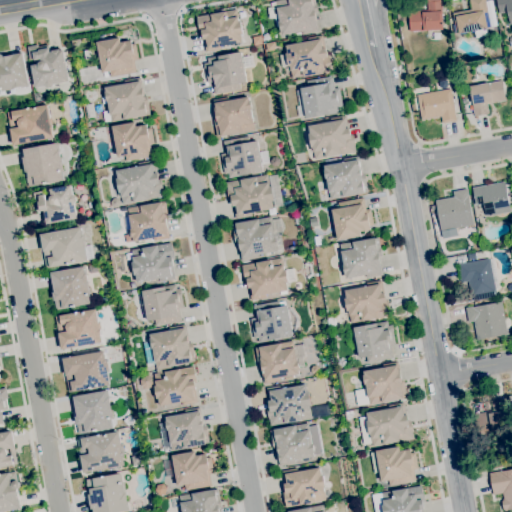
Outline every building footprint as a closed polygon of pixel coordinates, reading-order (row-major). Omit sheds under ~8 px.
[(282,36),(281,32),(280,32),(279,27),(276,28),(274,18),(269,19),(267,8),(272,7),(271,3),(285,0),(315,0),(318,13),(315,14),(318,32),(302,35),(301,32),(282,36)] [(409,31),(408,11),(427,10),(427,0),(441,0),(443,30),(409,31)] [(475,39),(474,30),(456,34),(452,13),(471,9),(469,0),(484,0),(485,1),(491,0),(497,25),(486,28),(488,36),(475,39)] [(511,24),(509,25),(507,12),(499,14),(496,0),(511,0),(511,24)] [(206,52),(204,40),(203,40),(201,30),(199,30),(196,17),(236,9),(239,21),(240,21),(243,34),(241,35),(242,42),(220,46),(220,50),(206,52)] [(254,46),(252,37),(260,35),(262,44),(254,46)] [(292,78),(289,65),(281,67),(279,56),(287,55),(285,45),(308,42),(307,38),(323,35),(326,55),(329,54),(332,71),(292,78)] [(111,77),(110,71),(102,73),(96,42),(119,38),(120,42),(131,40),(132,44),(136,43),(139,59),(134,60),(136,72),(111,77)] [(267,51),(265,44),(274,42),(275,46),(274,50),(267,51)] [(47,88),(44,85),(35,87),(31,65),(39,64),(38,60),(34,61),(34,59),(30,60),(27,47),(38,45),(38,47),(48,45),(49,51),(59,49),(59,50),(63,50),(68,81),(54,84),(51,87),(47,88)] [(85,59),(84,51),(91,49),(92,58),(85,59)] [(214,94),(212,82),(207,83),(203,63),(208,62),(207,58),(241,52),(246,82),(239,83),(240,89),(214,94)] [(0,90),(0,54),(1,54),(2,55),(3,57),(13,55),(13,54),(22,53),(28,86),(18,88),(18,87),(0,90)] [(245,68),(242,57),(251,55),(254,66),(245,68)] [(306,118),(306,115),(299,117),(297,106),(299,106),(296,89),(307,87),(306,81),(332,76),(335,88),(339,87),(343,107),(338,108),(339,112),(306,118)] [(111,122),(105,87),(124,84),(124,81),(141,78),(144,96),(147,96),(150,115),(111,122)] [(474,116),(469,86),(502,80),(505,101),(487,104),(488,114),(474,116)] [(74,94),(71,93),(70,90),(70,88),(73,86),(76,87),(78,90),(76,92),(74,94)] [(442,123),(441,116),(422,119),(417,95),(450,89),(456,120),(442,123)] [(217,137),(213,120),(215,120),(213,109),(214,108),(213,100),(228,97),(228,100),(248,96),(249,101),(251,101),(252,110),(250,110),(254,130),(217,137)] [(13,145),(7,113),(47,105),(50,119),(51,118),(53,127),(52,127),(53,130),(52,131),(53,138),(13,145)] [(315,159),(313,150),(310,151),(307,137),(310,136),(309,126),(330,122),(330,119),(346,116),(349,135),(353,134),(355,145),(354,145),(355,152),(315,159)] [(126,161),(125,156),(117,157),(111,126),(135,122),(135,127),(146,125),(147,128),(151,128),(154,144),(149,144),(152,156),(126,161)] [(68,135),(67,127),(75,126),(77,134),(68,135)] [(228,178),(227,173),(224,174),(220,154),(225,153),(223,141),(249,136),(250,142),(256,141),(262,171),(228,178)] [(27,187),(24,173),(25,173),(22,158),(24,157),(23,150),(57,143),(63,171),(61,171),(63,180),(27,187)] [(262,165),(259,152),(266,150),(269,163),(262,165)] [(330,199),(326,179),(325,179),(323,170),(325,170),(324,166),(343,162),(343,159),(359,156),(362,175),(365,174),(368,192),(330,199)] [(273,166),(270,165),(270,161),(272,158),(276,157),(279,159),(280,163),(277,166),(273,166)] [(122,204),(120,193),(118,193),(115,179),(117,178),(116,171),(138,166),(137,163),(154,160),(158,180),(161,179),(164,196),(122,204)] [(81,171),(76,171),(74,166),(77,162),(82,162),(84,167),(84,168),(81,171)] [(236,219),(233,206),(232,207),(231,199),(228,200),(225,182),(267,175),(269,184),(268,184),(269,187),(271,187),(273,200),(271,201),(273,208),(251,212),(252,216),(236,219)] [(486,216),(484,208),(479,209),(478,205),(475,205),(472,188),(505,182),(510,212),(486,216)] [(46,224),(44,211),(36,212),(33,193),(43,191),(45,201),(48,200),(49,198),(51,196),(49,189),(70,185),(72,194),(75,197),(76,201),(74,204),(77,219),(46,224)] [(440,231),(435,200),(454,197),(453,191),(466,189),(473,225),(440,231)] [(114,208),(111,206),(110,202),(112,199),(116,198),(119,200),(120,204),(118,207),(114,208)] [(337,240),(332,210),(339,209),(338,202),(364,198),(366,210),(371,209),(374,225),(370,226),(370,230),(359,232),(360,236),(337,240)] [(134,242),(133,238),(132,238),(130,229),(131,229),(127,208),(165,201),(169,219),(166,219),(169,238),(154,241),(153,238),(134,242)] [(284,209),(283,202),(290,201),(291,208),(284,209)] [(241,261),(239,251),(238,242),(235,242),(232,223),(271,216),(273,226),(272,226),(274,237),(276,237),(278,247),(276,247),(277,252),(257,255),(257,258),(241,261)] [(46,269),(43,251),(40,234),(81,226),(83,234),(84,233),(85,240),(84,240),(87,260),(52,267),(52,268),(46,269)] [(366,278),(365,274),(346,278),(345,275),(344,275),(342,265),(344,265),(339,244),(375,237),(375,238),(378,238),(382,255),(379,256),(382,275),(366,278)] [(137,283),(136,275),(134,275),(131,263),(134,262),(132,251),(171,243),(172,250),(173,250),(175,258),(171,259),(175,279),(160,282),(159,278),(137,283)] [(251,301),(248,288),(246,280),(245,281),(242,266),(281,258),(284,270),(292,269),(295,281),(286,283),(287,290),(265,294),(265,298),(251,301)] [(471,297),(468,281),(461,282),(458,264),(489,258),(489,259),(493,259),(498,288),(495,289),(496,292),(471,297)] [(56,310),(54,300),(52,292),(54,292),(50,272),(83,266),(85,273),(86,272),(88,283),(87,283),(91,303),(65,308),(56,310)] [(343,324),(339,302),(347,301),(345,291),(347,290),(346,286),(352,284),(353,289),(367,286),(366,283),(382,280),(385,300),(387,299),(390,316),(351,323),(350,322),(343,324)] [(155,326),(154,320),(147,322),(142,291),(176,284),(177,289),(180,288),(184,308),(179,309),(181,321),(155,326)] [(258,343),(257,338),(254,338),(251,319),(255,318),(253,306),(278,301),(279,302),(284,301),(285,306),(287,305),(293,336),(258,343)] [(471,341),(465,308),(501,302),(507,334),(471,341)] [(62,350),(61,347),(56,316),(60,315),(60,316),(60,315),(76,312),(96,308),(99,328),(100,328),(101,334),(100,334),(102,342),(62,350)] [(332,328),(329,326),(327,319),(330,317),(334,318),(337,321),(335,325),(332,328)] [(366,363),(365,357),(359,358),(353,328),(387,321),(388,325),(391,325),(395,345),(390,346),(393,358),(366,363)] [(156,370),(155,363),(147,364),(146,357),(144,357),(143,350),(145,350),(144,343),(151,341),(150,334),(170,330),(170,327),(187,324),(188,327),(186,327),(189,346),(191,345),(192,351),(190,351),(192,362),(171,366),(172,368),(156,370)] [(265,384),(262,365),(258,366),(254,347),(293,340),(294,346),(303,345),(305,356),(302,356),(304,365),(299,366),(300,370),(298,370),(299,375),(279,378),(279,381),(265,384)] [(69,392),(65,374),(66,374),(63,358),(104,350),(105,358),(107,358),(108,364),(106,365),(110,384),(75,391),(74,391),(69,392)] [(369,405),(366,384),(364,385),(363,376),(364,375),(363,371),(382,368),(382,365),(398,362),(401,381),(404,381),(407,398),(369,405)] [(314,374),(311,372),(310,369),(312,366),(315,365),(318,367),(319,370),(317,374),(314,374)] [(160,406),(158,398),(157,399),(154,382),(155,382),(154,373),(157,373),(156,371),(172,368),(172,370),(179,368),(179,369),(194,366),(197,379),(195,380),(197,390),(193,390),(195,399),(197,399),(197,402),(183,405),(182,402),(160,406)] [(145,388),(141,385),(140,380),(143,376),(148,375),(152,377),(154,384),(150,387),(145,388)] [(270,426),(266,408),(268,408),(267,402),(269,402),(266,388),(282,385),(283,389),(305,384),(307,392),(308,392),(311,406),(309,407),(311,418),(270,426)] [(0,423),(0,388),(6,387),(8,398),(6,398),(7,408),(1,410),(1,412),(2,412),(4,420),(2,420),(3,423),(0,423)] [(78,434),(77,425),(75,416),(77,416),(73,396),(106,390),(108,397),(109,396),(111,407),(109,407),(113,427),(87,433),(87,432),(78,434)] [(511,442),(498,445),(495,431),(474,436),(470,418),(493,413),(490,401),(506,398),(511,427),(511,442)] [(373,446),(372,443),(364,445),(359,418),(367,417),(366,413),(388,409),(388,405),(404,402),(408,422),(411,422),(414,439),(373,446)] [(172,450),(171,446),(164,447),(162,440),(166,440),(164,430),(161,431),(159,423),(165,422),(165,421),(166,421),(166,417),(185,413),(184,410),(201,407),(202,411),(201,411),(207,444),(185,448),(172,450)] [(280,466),(277,449),(273,450),(270,430),(308,423),(309,426),(317,425),(323,453),(314,455),(314,457),(294,461),(294,463),(280,466)] [(0,467),(0,433),(12,431),(15,448),(13,448),(14,454),(12,455),(14,465),(0,467)] [(84,473),(77,439),(81,438),(118,431),(122,451),(123,451),(125,457),(123,457),(125,465),(84,473)] [(390,486),(389,480),(382,481),(380,472),(374,473),(370,452),(399,446),(400,451),(410,449),(411,454),(415,453),(418,468),(413,469),(416,481),(390,486)] [(186,490),(185,484),(178,486),(172,455),(191,452),(191,449),(196,448),(197,451),(195,451),(196,455),(207,453),(207,458),(211,457),(214,473),(208,474),(209,480),(211,480),(212,486),(186,490)] [(133,465),(131,456),(139,454),(141,463),(133,465)] [(285,508),(283,495),(285,494),(283,486),(285,486),(282,471),(297,468),(297,471),(319,467),(321,475),(323,475),(326,488),(323,488),(326,500),(285,508)] [(511,509),(504,511),(503,510),(501,501),(503,501),(502,499),(503,499),(502,493),(493,495),(488,473),(500,470),(501,472),(511,469),(511,509)] [(0,511),(0,473),(9,472),(9,473),(15,472),(16,480),(17,480),(18,480),(18,481),(19,481),(19,482),(20,482),(20,483),(20,484),(20,485),(20,486),(20,487),(19,487),(19,488),(17,489),(20,498),(18,499),(21,508),(0,511)] [(118,511),(93,511),(93,509),(91,509),(90,508),(88,508),(86,496),(88,496),(87,491),(88,491),(88,488),(87,488),(86,483),(87,483),(86,479),(92,478),(121,473),(124,493),(126,493),(128,504),(127,504),(128,510),(118,511)] [(159,495),(155,490),(158,485),(163,483),(167,488),(165,494),(159,495)] [(374,511),(372,495),(421,485),(422,493),(423,492),(425,501),(422,502),(423,511),(374,511)] [(182,511),(181,504),(181,505),(179,495),(192,493),(216,488),(218,502),(217,502),(217,505),(218,505),(219,511),(182,511)] [(136,510),(134,503),(141,501),(143,508),(136,510)]
